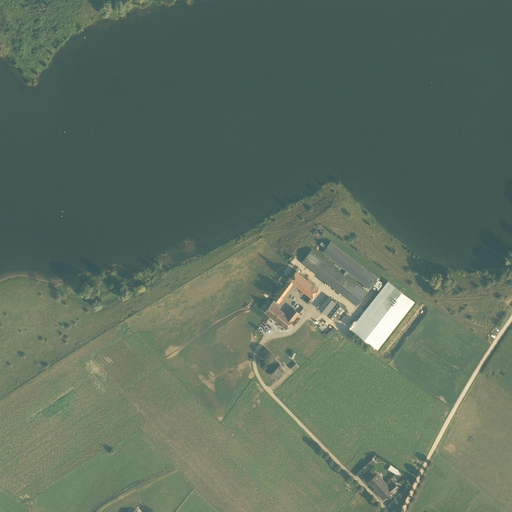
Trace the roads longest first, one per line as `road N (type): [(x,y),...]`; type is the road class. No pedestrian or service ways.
road 1 (unclassified): [(387,511),(254,367),(259,346),(297,327),(313,305)]
road 2 (track): [(511,318),(402,511)]
